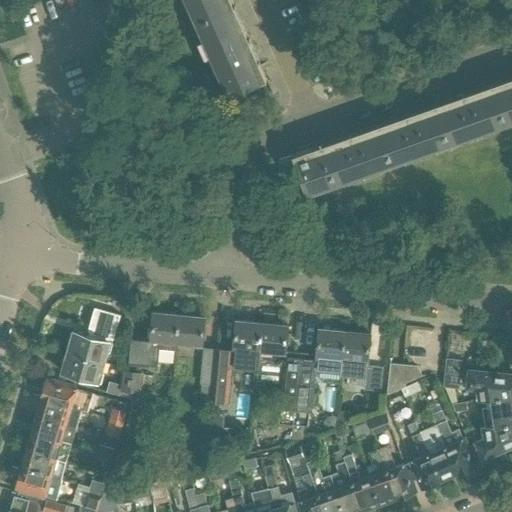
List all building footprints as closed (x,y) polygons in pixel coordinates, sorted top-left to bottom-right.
[(80,58),(126,42),(111,0),(65,0),(0,23),(0,76),(24,142),(100,115),(80,58)] [(188,0),(230,95),(231,95),(267,79),(232,0),(188,0)] [(307,193),(511,120),(511,76),(293,155),(307,193)] [(177,342),(180,315),(154,312),(151,339),(131,338),(129,365),(158,367),(159,349),(176,351),(177,342)] [(180,315),(177,342),(203,344),(206,317),(180,315)] [(258,368),(258,363),(260,350),(262,323),(237,320),(234,348),(235,348),(233,366),(258,368)] [(296,409),(300,357),(289,356),(289,352),(286,351),(288,325),(262,323),(260,350),(258,363),(287,366),(285,390),(282,390),(280,408),(296,409)] [(342,358),(345,331),(319,328),(317,356),(319,356),(318,368),(341,370),(342,358)] [(70,352),(102,361),(105,351),(110,352),(113,341),(76,331),(70,352)] [(341,370),(340,374),(357,376),(356,384),(365,385),(366,373),(366,365),(367,360),(368,361),(371,333),(345,331),(342,358),(341,370)] [(479,352),(486,352),(487,342),(480,341),(479,352)] [(217,348),(213,400),(228,402),(233,346),(218,345),(217,348)] [(200,399),(213,400),(217,348),(203,347),(200,383),(202,383),(200,399)] [(99,371),(102,361),(70,352),(63,372),(101,382),(104,373),(99,371)] [(300,357),(296,409),(295,420),(309,421),(310,411),(313,411),(315,386),(311,386),(314,359),(300,357)] [(447,358),(444,387),(459,388),(462,359),(447,358)] [(388,394),(402,388),(405,386),(404,382),(401,377),(402,365),(402,364),(391,362),(388,394)] [(404,382),(405,386),(406,386),(405,383),(423,376),(418,365),(402,364),(402,365),(401,377),(404,382)] [(364,389),(381,391),(383,367),(366,365),(366,373),(365,385),(364,389)] [(139,391),(141,373),(124,372),(123,390),(139,391)] [(482,400),(486,399),(511,394),(511,375),(471,372),(470,385),(480,387),(482,400)] [(48,380),(43,398),(79,409),(81,410),(92,413),(96,401),(83,398),(84,391),(48,380)] [(405,386),(402,388),(405,397),(422,389),(418,381),(406,386),(405,386)] [(122,390),(122,386),(110,382),(107,391),(121,395),(123,390),(122,390)] [(486,426),(511,421),(511,394),(486,399),(488,406),(483,407),(486,426)] [(81,410),(79,409),(43,398),(38,416),(77,427),(79,418),(81,410)] [(455,411),(467,409),(466,401),(452,404),(455,411)] [(112,407),(110,418),(124,422),(127,411),(112,407)] [(338,417),(337,424),(351,420),(351,411),(338,410),(338,417)] [(451,431),(442,410),(432,414),(437,425),(441,436),(458,473),(475,466),(463,438),(459,428),(451,431)] [(369,420),(374,434),(391,428),(386,413),(369,420)] [(337,424),(338,417),(333,415),(328,417),(325,421),(327,429),(337,426),(337,424)] [(72,444),(74,435),(77,427),(38,416),(33,433),(72,444)] [(105,434),(120,438),(124,422),(110,418),(105,434)] [(370,431),(367,421),(352,427),(356,436),(370,431)] [(425,488),(441,480),(420,432),(416,421),(408,425),(417,447),(421,456),(412,459),(425,488)] [(511,421),(486,426),(488,438),(479,442),(484,455),(511,443),(511,421)] [(342,425),(334,428),(337,436),(345,434),(342,425)] [(441,480),(458,473),(441,436),(437,425),(420,432),(429,452),(441,480)] [(476,426),(465,428),(467,437),(474,435),(477,432),(476,426)] [(67,462),(69,452),(72,444),(33,433),(28,450),(67,462)] [(96,451),(113,455),(115,448),(98,444),(96,451)] [(285,450),(289,462),(304,458),(301,445),(285,450)] [(395,466),(392,457),(388,445),(380,448),(397,498),(415,491),(405,463),(395,466)] [(380,448),(371,451),(376,463),(367,466),(370,475),(370,477),(380,504),(397,498),(380,448)] [(62,478),(64,470),(67,462),(28,450),(23,467),(62,478)] [(345,461),(344,457),(341,450),(334,453),(338,463),(336,464),(338,471),(331,474),(344,511),(357,511),(363,510),(360,502),(349,472),(345,461)] [(111,462),(113,455),(96,451),(94,458),(111,462)] [(349,472),(360,502),(363,510),(380,504),(370,477),(370,475),(361,479),(352,454),(344,457),(345,461),(349,472)] [(258,457),(249,460),(246,460),(248,470),(260,466),(258,457)] [(323,476),(316,458),(306,462),(311,472),(316,484),(325,511),(344,511),(331,474),(323,476)] [(211,480),(228,476),(224,461),(207,466),(211,480)] [(271,498),(275,511),(294,511),(293,504),(296,503),(292,491),(280,494),(272,464),(263,467),(266,476),(269,488),(271,498)] [(62,478),(23,467),(18,485),(47,494),(50,484),(59,487),(62,478)] [(305,511),(325,511),(316,484),(311,472),(303,475),(307,487),(298,491),(305,511)] [(257,511),(256,511),(275,511),(271,498),(269,488),(266,476),(257,478),(261,490),(266,509),(257,511)] [(237,507),(238,511),(256,511),(257,511),(254,502),(245,505),(238,478),(230,480),(234,497),(235,497),(237,507)] [(164,479),(150,482),(152,494),(153,500),(168,497),(164,479)] [(104,491),(105,484),(93,480),(91,487),(103,490),(104,491)] [(89,493),(91,487),(79,483),(73,503),(85,506),(89,493)] [(133,498),(142,496),(140,484),(131,486),(133,498)] [(124,503),(134,500),(133,498),(131,486),(121,488),(124,503)] [(104,491),(103,490),(91,487),(89,493),(102,496),(103,492),(104,491)] [(190,511),(200,511),(199,506),(196,494),(194,487),(185,490),(190,511)] [(102,496),(89,493),(85,506),(85,507),(97,510),(99,505),(108,504),(109,507),(117,505),(114,490),(103,492),(102,496)] [(204,492),(196,494),(199,506),(200,511),(219,511),(217,511),(209,511),(207,504),(204,492)] [(37,511),(41,502),(15,495),(10,511),(37,511)] [(235,497),(226,500),(229,509),(219,511),(238,511),(237,507),(235,497)] [(50,511),(65,511),(68,505),(47,499),(44,510),(50,511)]
